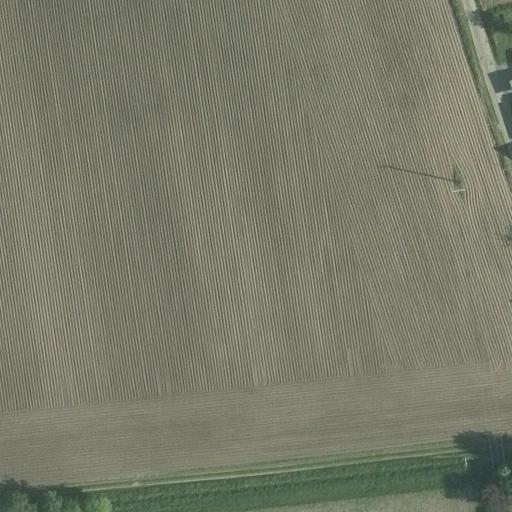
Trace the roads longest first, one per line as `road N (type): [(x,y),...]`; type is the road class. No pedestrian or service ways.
road 1 (track): [(0,500),(511,433)]
road 2 (unclassified): [(511,133),(470,0)]
